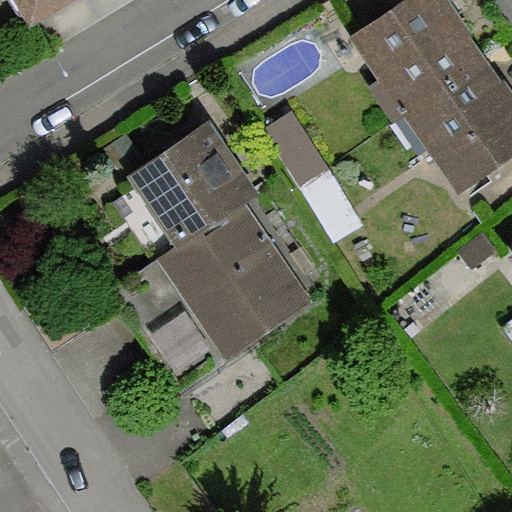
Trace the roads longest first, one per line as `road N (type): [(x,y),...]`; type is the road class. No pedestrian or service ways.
road 1 (unclassified): [(0,122),(198,0)]
road 2 (unclassified): [(115,511),(0,346)]
